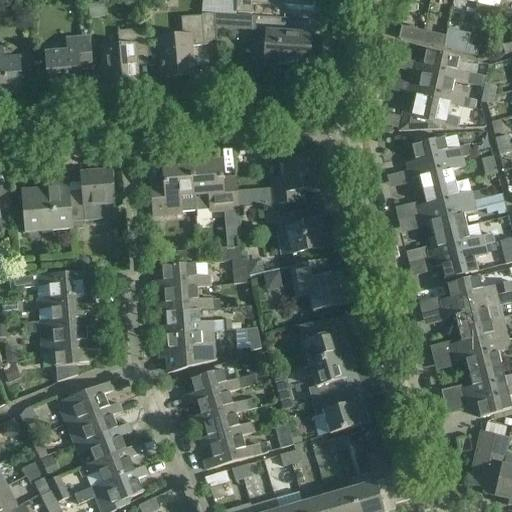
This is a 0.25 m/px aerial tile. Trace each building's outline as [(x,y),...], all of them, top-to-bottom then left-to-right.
[(102,12),(101,0),(87,0),(88,13),(102,12)] [(157,0),(144,0),(145,11),(158,10),(157,0)] [(312,0),(236,0),(236,14),(252,15),(253,5),(312,9),(312,0)] [(215,29),(255,32),(256,17),(214,14),(214,15),(215,29)] [(191,48),(216,45),(215,29),(214,15),(181,18),(183,37),(159,38),(160,59),(161,79),(193,76),(191,48)] [(398,40),(421,45),(424,32),(401,27),(398,40)] [(148,58),(145,30),(118,32),(119,46),(103,47),(106,87),(138,85),(136,59),(148,58)] [(470,35),(447,30),(446,37),(443,49),(466,54),(468,46),(470,35)] [(310,35),(266,32),(264,64),(308,67),(310,35)] [(446,37),(424,32),(421,45),(443,49),(446,37)] [(92,64),(90,38),(67,40),(68,53),(46,55),(48,92),(80,89),(79,65),(92,64)] [(511,53),(511,44),(502,47),(505,55),(511,53)] [(480,48),(468,46),(466,54),(478,57),(480,48)] [(4,60),(3,47),(0,47),(0,95),(22,94),(21,74),(20,59),(4,60)] [(421,75),(422,75),(454,82),(454,83),(467,85),(469,75),(456,72),(459,59),(427,52),(423,66),(413,64),(411,73),(412,73),(421,75)] [(237,84),(237,74),(220,75),(221,85),(237,84)] [(469,74),(469,75),(467,85),(483,88),(485,78),(469,74)] [(422,76),(421,75),(419,88),(409,86),(407,95),(407,96),(416,98),(417,97),(449,104),(449,105),(462,108),(464,99),(464,97),(452,94),(454,83),(454,82),(422,75),(422,76)] [(484,86),(483,94),(494,96),(496,88),(484,86)] [(494,96),(483,94),(481,102),(492,105),(494,96)] [(447,117),(449,105),(449,104),(417,97),(417,98),(416,98),(414,111),(404,108),(398,133),(439,131),(440,126),(457,130),(459,119),(447,117)] [(464,99),(462,108),(474,110),(476,102),(464,99)] [(503,133),(500,121),(491,123),(494,135),(503,133)] [(507,136),(495,139),(497,148),(509,145),(507,136)] [(407,172),(462,158),(470,156),(468,146),(447,151),(444,139),(431,142),(411,147),(415,161),(405,163),(407,172)] [(511,153),(509,145),(497,148),(499,156),(511,153)] [(419,178),(423,192),(455,183),(452,171),(465,168),(462,158),(407,172),(409,181),(419,178)] [(497,173),(493,158),(481,161),(484,176),(497,173)] [(278,179),(271,180),(272,192),(236,196),(238,210),(296,205),(295,193),(319,191),(316,160),(277,164),(278,179)] [(192,165),(194,197),(196,212),(211,211),(211,213),(238,211),(238,210),(236,196),(235,179),(222,180),(220,162),(192,165)] [(196,212),(194,197),(192,165),(163,167),(164,184),(151,185),(154,217),(181,215),(180,213),(196,212)] [(81,192),(69,193),(72,223),(82,223),(101,221),(100,206),(114,205),(112,171),(80,173),(81,192)] [(25,234),(73,230),(69,193),(68,182),(52,184),(53,190),(21,192),(25,234)] [(416,207),(418,216),(473,202),(471,192),(458,196),(455,183),(423,192),(426,205),(416,207)] [(0,188),(0,232),(12,230),(10,207),(9,187),(0,188)] [(502,195),(493,197),(497,215),(507,212),(502,195)] [(473,202),(418,216),(420,225),(430,222),(434,236),(466,228),(463,215),(476,212),(473,202)] [(308,224),(306,212),(286,216),(279,217),(281,230),(287,229),(292,255),(315,251),(335,247),(329,219),(308,224)] [(427,252),(429,260),(484,247),(482,237),(469,240),(466,228),(434,236),(437,249),(427,252)] [(487,256),(484,247),(429,260),(432,269),(442,267),(445,280),(464,275),(478,272),(474,260),(487,256)] [(232,262),(240,261),(240,249),(219,250),(219,262),(232,262)] [(250,284),(246,261),(240,261),(232,262),(233,285),(238,285),(250,284)] [(328,277),(325,261),(291,268),(297,300),(310,297),(313,312),(347,305),(341,274),(328,277)] [(164,292),(164,291),(197,288),(197,289),(210,288),(210,285),(218,285),(217,276),(196,278),(195,265),(162,268),(163,282),(153,283),(154,292),(164,292)] [(27,266),(16,267),(16,277),(27,276),(27,266)] [(13,279),(14,290),(37,288),(37,300),(50,299),(84,297),(82,283),(93,282),(92,273),(13,279)] [(440,302),(442,310),(497,297),(511,292),(511,282),(482,290),(479,277),(446,285),(450,299),(440,302)] [(164,292),(165,305),(155,305),(156,315),(166,314),(199,311),(199,312),(212,311),(212,310),(220,309),(219,300),(211,301),(211,300),(198,301),(197,289),(197,288),(164,291),(164,292)] [(454,316),(458,330),(490,322),(503,319),(500,307),(511,303),(511,292),(497,297),(442,310),(444,319),(454,316)] [(50,299),(37,300),(38,311),(51,310),(52,322),(85,320),(85,319),(84,306),(95,305),(94,296),(84,297),(50,299)] [(166,314),(167,327),(157,328),(157,338),(167,337),(167,336),(201,334),(214,333),(231,331),(230,321),(200,324),(199,312),(199,311),(166,314)] [(15,336),(25,335),(40,333),(41,345),(54,344),(54,345),(87,342),(86,329),(96,328),(96,318),(85,319),(85,320),(52,322),(39,323),(14,325),(15,336)] [(309,365),(350,354),(339,319),(300,327),(304,342),(303,343),(309,365)] [(490,322),(458,330),(461,343),(451,346),(453,355),(508,341),(503,319),(490,322)] [(167,336),(167,337),(168,350),(158,351),(159,360),(168,360),(172,374),(191,369),(210,364),(209,356),(216,356),(214,333),(201,334),(167,336)] [(97,341),(87,342),(54,345),(54,344),(41,345),(42,355),(54,354),(57,384),(78,377),(77,367),(89,366),(88,351),(98,351),(97,341)] [(508,341),(453,355),(455,363),(465,361),(469,374),(501,366),(498,354),(511,351),(508,341)] [(249,344),(250,352),(261,350),(259,342),(249,344)] [(311,403),(360,388),(350,354),(309,365),(316,387),(308,390),(311,403)] [(12,365),(2,370),(8,382),(18,378),(12,365)] [(501,366),(469,374),(472,387),(462,390),(464,399),(511,387),(511,376),(504,378),(501,366)] [(187,406),(197,403),(229,393),(229,394),(242,390),(241,390),(258,385),(255,375),(226,383),(223,371),(190,380),(194,394),(184,397),(187,406)] [(284,374),(274,377),(278,392),(288,388),(284,374)] [(57,404),(66,425),(78,421),(109,409),(109,408),(118,404),(109,408),(104,396),(113,392),(110,383),(57,404)] [(511,397),(511,387),(464,399),(466,408),(476,405),(480,419),(511,410),(511,408),(509,398),(511,397)] [(370,424),(360,388),(311,403),(315,416),(324,414),(330,436),(370,424)] [(197,403),(200,416),(191,419),(193,428),(193,427),(194,428),(203,425),(235,415),(236,416),(248,412),(256,409),(253,399),(233,405),(229,394),(229,393),(197,403)] [(78,421),(66,425),(74,446),(86,442),(117,430),(117,429),(127,426),(127,425),(117,429),(112,417),(122,413),(118,404),(109,408),(109,409),(78,421)] [(32,408),(25,411),(20,417),(23,426),(37,420),(32,408)] [(235,415),(203,425),(207,438),(197,440),(199,447),(209,444),(209,447),(210,446),(242,437),(242,438),(254,434),(251,424),(239,427),(236,416),(235,415)] [(273,428),(280,450),(294,446),(293,445),(292,441),(290,434),(287,424),(273,428)] [(366,456),(374,484),(382,511),(391,511),(395,511),(393,505),(410,501),(394,448),(398,447),(391,425),(377,429),(381,443),(377,444),(379,452),(366,456)] [(90,452),(95,463),(126,451),(126,450),(121,438),(130,434),(127,426),(117,429),(117,430),(86,442),(74,446),(78,456),(90,452)] [(290,434),(292,441),(293,445),(302,443),(298,432),(290,434)] [(484,495),(496,498),(503,467),(505,456),(509,439),(481,432),(468,486),(485,490),(484,495)] [(30,440),(40,461),(40,460),(47,458),(52,456),(55,454),(52,448),(46,451),(39,436),(30,440)] [(242,438),(242,437),(210,446),(210,447),(213,459),(203,462),(206,472),(225,466),(261,456),(258,445),(245,449),(242,438)] [(345,438),(336,440),(340,451),(348,449),(345,438)] [(363,445),(361,438),(349,441),(351,448),(357,452),(365,450),(363,445)] [(339,452),(335,440),(328,442),(331,454),(339,452)] [(139,456),(135,447),(126,451),(95,463),(83,468),(91,489),(103,484),(134,472),(129,459),(139,456)] [(296,452),(288,454),(291,466),(300,463),(296,452)] [(291,466),(288,454),(280,456),(283,468),(291,466)] [(40,461),(47,476),(58,470),(52,456),(47,458),(40,460),(40,461)] [(496,498),(509,501),(508,506),(511,507),(511,457),(505,456),(503,467),(496,498)] [(23,470),(27,478),(38,472),(34,464),(23,470)] [(243,480),(251,477),(248,466),(240,468),(243,480)] [(94,499),(99,511),(115,511),(129,505),(127,500),(143,494),(138,481),(147,477),(144,468),(134,472),(103,484),(91,489),(76,495),(69,498),(60,502),(57,503),(61,511),(74,511),(80,510),(78,506),(94,499)] [(235,482),(243,480),(240,468),(231,471),(235,482)] [(38,472),(27,478),(31,485),(42,480),(38,472)] [(57,503),(60,502),(69,498),(59,477),(48,483),(52,492),(51,492),(57,503)] [(382,511),(374,484),(350,491),(356,511),(382,511)] [(0,511),(10,511),(17,509),(7,488),(0,491),(0,511)] [(356,511),(350,491),(326,498),(329,511),(356,511)] [(61,511),(57,503),(51,492),(40,498),(47,511),(61,511)] [(325,498),(302,505),(303,511),(329,511),(326,498),(325,498)] [(146,503),(150,511),(155,511),(159,510),(154,499),(146,503)] [(140,511),(150,511),(146,503),(138,507),(140,511)]
